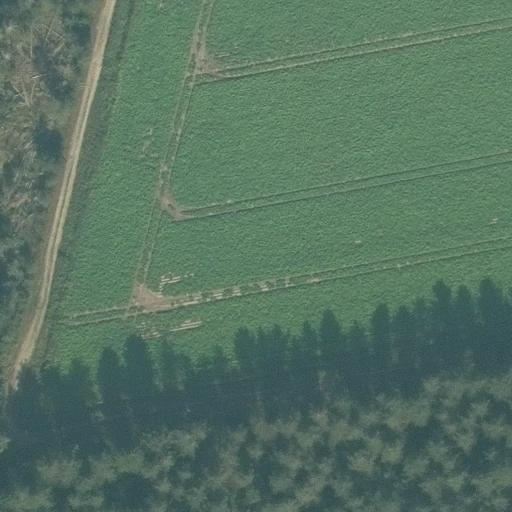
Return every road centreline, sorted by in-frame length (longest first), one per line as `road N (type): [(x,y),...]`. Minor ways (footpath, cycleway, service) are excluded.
road 1 (track): [(511,348),(0,445)]
road 2 (track): [(0,425),(113,0)]
